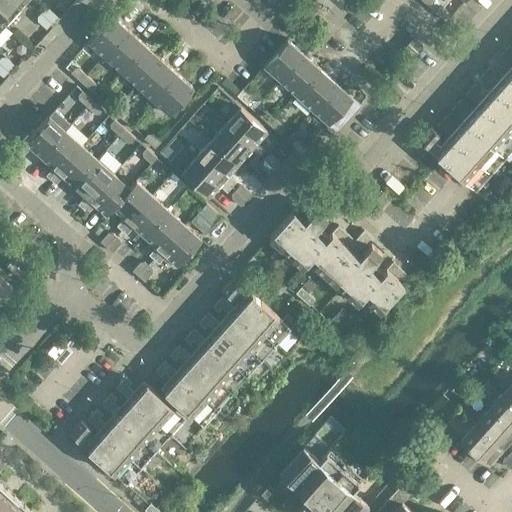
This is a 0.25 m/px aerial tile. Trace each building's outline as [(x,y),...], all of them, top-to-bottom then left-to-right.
[(0,0),(0,19),(6,25),(28,0),(0,0)] [(446,20),(448,18),(451,14),(441,5),(435,11),(446,20)] [(46,28),(57,16),(46,6),(36,18),(46,28)] [(112,15),(88,42),(105,56),(129,30),(112,15)] [(129,30),(105,56),(121,71),(145,44),(129,30)] [(413,58),(423,46),(413,37),(403,49),(413,58)] [(304,53),(287,39),(264,65),(280,80),(304,53)] [(145,44),(121,71),(137,85),(161,59),(145,44)] [(440,133),(431,125),(419,139),(476,190),(511,149),(511,46),(509,44),(500,55),(506,60),(509,56),(511,58),(511,71),(501,84),(492,76),(495,72),(490,66),(480,77),(495,90),(486,100),(477,92),(481,88),(475,82),(466,93),(480,106),(472,116),(463,108),(467,104),(461,98),(451,109),(466,122),(458,132),(449,124),(452,120),(446,114),(437,125),(452,138),(443,148),(434,140),(440,133)] [(320,68),(304,53),(280,80),(296,94),(320,68)] [(0,73),(3,76),(14,64),(3,54),(0,57),(0,73)] [(161,59),(137,85),(153,100),(177,73),(161,59)] [(82,82),(88,76),(77,66),(71,72),(82,82)] [(336,82),(320,68),(296,94),(312,109),(336,82)] [(177,73),(153,100),(170,114),(194,88),(177,73)] [(82,82),(92,91),(98,85),(88,76),(82,82)] [(353,97),(336,82),(312,109),(329,124),(353,97)] [(242,88),(237,94),(247,104),(253,98),(242,88)] [(87,106),(93,100),(82,90),(76,96),(87,106)] [(109,95),(103,101),(114,111),(120,104),(109,95)] [(264,108),(263,109),(261,99),(253,109),(270,124),(275,118),(264,108)] [(98,115),(103,109),(93,100),(87,106),(98,115)] [(120,104),(114,111),(124,120),(130,113),(120,104)] [(241,107),(226,123),(260,154),(265,149),(257,142),(267,130),(241,107)] [(49,115),(18,150),(24,155),(31,147),(42,156),(66,130),(49,115)] [(275,118),(270,124),(280,133),(285,127),(275,118)] [(130,144),(135,138),(114,119),(109,125),(130,144)] [(226,123),(211,139),(238,163),(248,152),(256,159),(260,154),(226,123)] [(66,130),(42,156),(53,166),(46,174),(51,179),(82,144),(66,130)] [(155,147),(160,141),(150,131),(144,137),(155,147)] [(297,137),(291,143),(302,153),(307,147),(297,137)] [(238,163),(211,139),(197,155),(232,186),(236,181),(228,174),(238,163)] [(82,144),(51,179),(56,183),(63,175),(74,185),(98,159),(82,144)] [(157,157),(146,147),(141,153),(151,163),(157,157)] [(274,167),(280,161),(269,151),(264,157),(274,167)] [(232,186),(197,155),(182,172),(209,196),(219,184),(227,191),(232,186)] [(274,167),(264,157),(259,163),(269,172),(274,167)] [(98,159),(74,185),(85,195),(78,203),(83,208),(114,173),(98,159)] [(114,173),(83,208),(88,212),(95,204),(106,214),(137,180),(136,180),(130,187),(114,173)] [(137,180),(106,214),(107,215),(113,207),(124,217),(117,225),(122,229),(153,195),(137,180)] [(246,199),(251,193),(240,183),(235,189),(246,199)] [(246,199),(235,189),(230,195),(240,205),(246,199)] [(493,206),(499,199),(490,191),(484,197),(493,206)] [(301,217),(317,200),(309,193),(270,237),(303,267),(310,260),(358,303),(365,296),(381,310),(411,277),(393,261),(380,275),(370,266),(382,253),(371,243),(360,257),(356,254),(371,236),(364,229),(355,240),(338,225),(325,239),(315,230),(327,217),(317,207),(305,221),(301,217)] [(153,195),(122,229),(127,234),(134,226),(145,236),(169,209),(153,195)] [(190,220),(205,234),(221,216),(206,203),(190,220)] [(169,209),(145,236),(156,246),(149,254),(154,258),(185,224),(169,209)] [(185,224),(154,258),(159,263),(166,255),(178,265),(201,239),(185,224)] [(107,246),(116,235),(110,230),(100,240),(107,246)] [(107,246),(112,251),(122,240),(116,235),(107,246)] [(0,295),(28,265),(14,253),(6,262),(13,267),(5,276),(0,272),(0,262),(9,253),(0,245),(0,295)] [(247,262),(254,268),(259,262),(252,255),(247,262)] [(139,275),(148,264),(142,259),(132,269),(139,275)] [(139,275),(144,280),(154,269),(148,264),(139,275)] [(155,370),(161,375),(165,371),(174,379),(164,390),(203,425),(297,320),(287,312),(282,318),(234,276),(222,289),(231,297),(237,291),(246,299),(237,308),(222,295),(213,306),(218,311),(222,307),(231,315),(223,324),(208,311),(198,322),(204,327),(208,323),(217,331),(208,340),(193,327),(184,338),(190,343),(193,339),(202,347),(194,356),(179,343),(169,354),(175,359),(179,355),(188,363),(180,372),(165,359),(155,370)] [(281,292),(286,286),(279,279),(273,285),(281,292)] [(295,292),(309,305),(315,298),(301,286),(295,292)] [(334,315),(328,321),(336,328),(341,322),(334,315)] [(351,329),(358,335),(363,329),(356,322),(351,329)] [(91,427),(82,419),(69,432),(126,483),(186,417),(146,382),(137,393),(128,385),(132,381),(126,375),(116,386),(131,399),(123,409),(114,401),(117,397),(111,391),(102,402),(117,415),(108,425),(99,417),(103,413),(97,407),(87,418),(102,432),(94,441),(85,433),(91,427)] [(491,405),(490,407),(511,426),(511,397),(504,391),(496,399),(492,399),(491,401),(491,405)] [(482,415),(475,423),(503,448),(511,438),(511,426),(490,407),(488,409),(483,409),(482,410),(482,415)] [(462,437),(461,438),(460,440),(488,465),(503,448),(475,423),(467,431),(463,431),(462,433),(462,437)] [(303,446),(279,472),(296,487),(319,460),(303,446)] [(319,460),(296,487),(324,511),(332,511),(352,490),(353,490),(360,482),(326,452),(319,460)] [(511,465),(511,455),(509,453),(502,460),(511,468),(511,465)] [(375,511),(413,511),(402,502),(414,489),(404,480),(375,511)] [(32,511),(15,496),(0,482),(0,511),(32,511)] [(277,490),(269,484),(261,493),(268,500),(277,490)] [(352,490),(332,511),(361,511),(368,505),(353,490),(352,490)] [(295,511),(311,511),(313,510),(304,501),(295,511)] [(150,502),(149,503),(144,508),(148,511),(158,511),(160,510),(150,502)]
